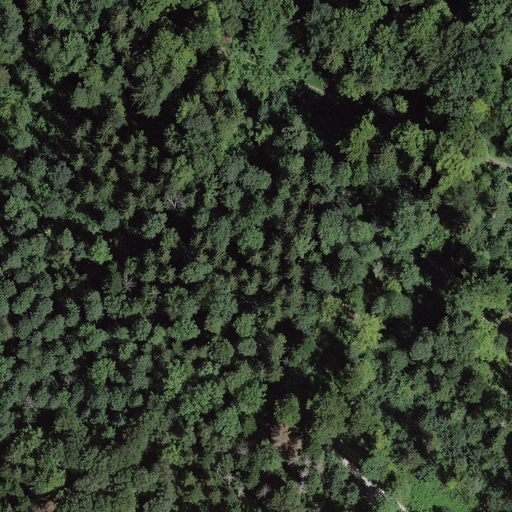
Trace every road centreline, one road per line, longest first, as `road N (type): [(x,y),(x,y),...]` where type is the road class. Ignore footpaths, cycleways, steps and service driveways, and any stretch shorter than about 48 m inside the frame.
road 1 (track): [(511,399),(410,357),(363,328),(316,283),(275,262),(145,236),(0,230)]
road 2 (track): [(0,116),(80,117),(152,132),(312,182),(353,199),(444,276)]
road 3 (track): [(0,361),(327,449),(404,511)]
road 4 (track): [(139,0),(245,64),(511,173)]
